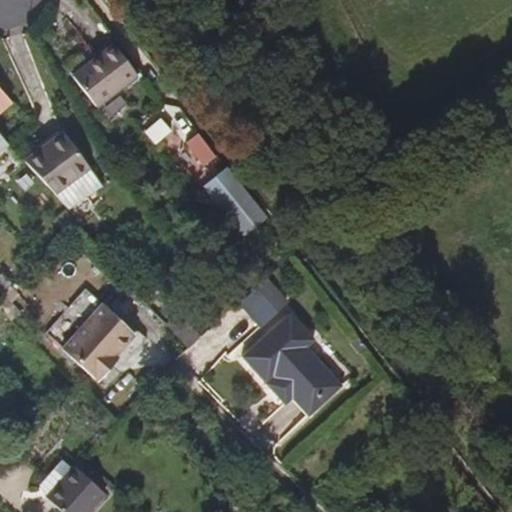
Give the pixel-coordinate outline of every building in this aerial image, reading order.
[(94,104),(136,73),(114,44),(72,76),(94,104)] [(92,168),(66,124),(22,145),(72,188),(92,168)] [(213,153),(200,135),(187,144),(203,163),(215,155),(213,153)] [(263,216),(232,177),(228,172),(207,189),(242,233),(263,216)] [(244,235),(264,218),(263,216),(242,233),(244,235)] [(234,289),(249,277),(239,265),(225,278),(234,289)] [(16,290),(29,273),(19,266),(6,282),(16,290)] [(37,300),(29,292),(40,282),(30,271),(29,273),(16,290),(13,293),(28,309),(37,300)] [(289,304),(268,280),(259,289),(280,312),(289,304)] [(262,328),(281,313),(280,312),(259,289),(246,301),(242,305),(262,328)] [(124,354),(152,328),(121,297),(79,337),(112,371),(127,357),(124,354)] [(216,330),(194,307),(184,318),(206,340),(216,330)] [(342,386),(308,347),(315,341),(292,314),(244,357),(268,383),(275,377),(294,398),(310,416),(342,386)] [(294,398),(275,377),(268,383),(287,404),(294,398)] [(97,511),(123,479),(89,451),(63,484),(97,511)]
